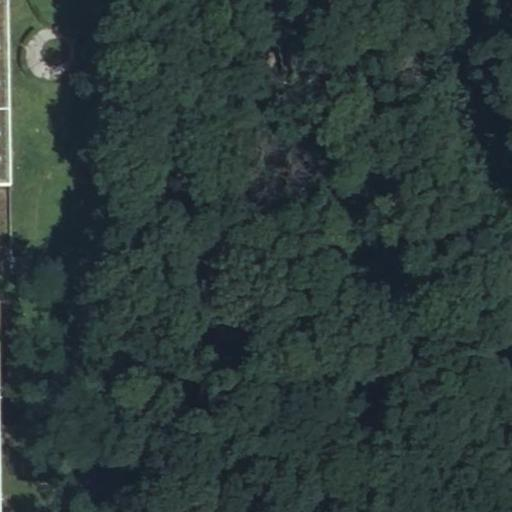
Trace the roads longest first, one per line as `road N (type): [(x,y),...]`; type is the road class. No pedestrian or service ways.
road 1 (track): [(347,0),(362,90),(468,511)]
road 2 (track): [(195,0),(180,255),(224,511)]
